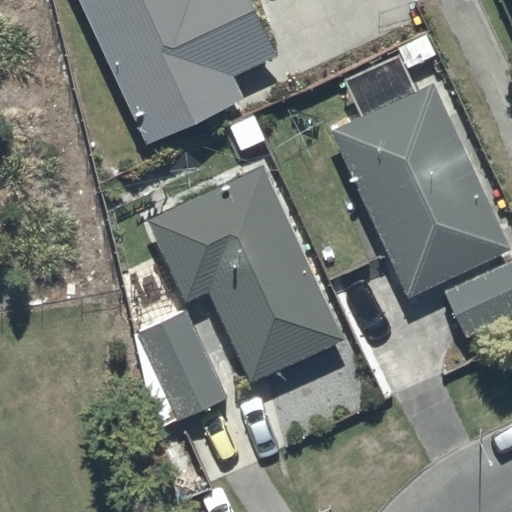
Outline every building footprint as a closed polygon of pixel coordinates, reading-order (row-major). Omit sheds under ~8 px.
[(78,0),(144,141),(244,96),(232,71),(276,51),(252,0),(78,0)] [(363,112),(332,126),(407,293),(511,245),(435,78),(414,88),(397,51),(346,74),(363,112)] [(263,160),(147,214),(186,298),(208,288),(249,377),(343,334),(263,160)] [(511,254),(446,285),(468,332),(511,311),(511,254)] [(186,308),(138,330),(179,417),(227,394),(186,308)]
